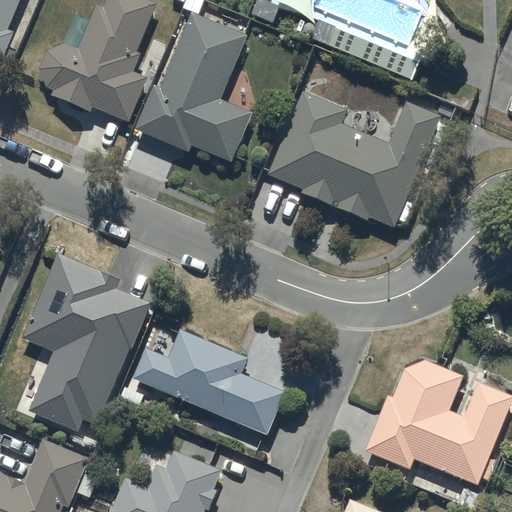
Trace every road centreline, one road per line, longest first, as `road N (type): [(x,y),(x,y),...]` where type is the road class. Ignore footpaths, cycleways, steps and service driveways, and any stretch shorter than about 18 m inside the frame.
road 1 (residential): [(0,165),(288,284),(367,308)]
road 2 (residential): [(367,308),(415,280),(469,216),(511,191)]
road 3 (residential): [(511,255),(367,308)]
